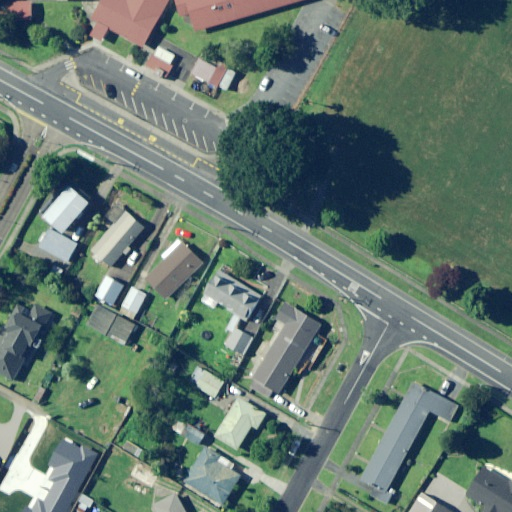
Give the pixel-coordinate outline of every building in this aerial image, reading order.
[(29,0),(0,0),(0,17),(31,15),(29,0)] [(93,0),(87,12),(132,37),(152,0),(93,0)] [(170,0),(179,28),(268,0),(170,0)] [(177,57),(161,47),(148,67),(164,77),(177,57)] [(217,68),(201,59),(193,74),(209,83),(217,68)] [(73,182),(45,215),(66,233),(95,201),(73,182)] [(146,228),(127,212),(93,251),(112,267),(146,228)] [(77,244),(50,229),(40,246),(67,261),(77,244)] [(206,263),(183,238),(163,256),(167,260),(147,279),(167,300),(206,263)] [(219,303),(236,312),(250,320),(257,307),(264,295),(219,271),(203,301),(216,308),(219,303)] [(126,286),(109,276),(97,296),(115,306),(126,286)] [(148,295),(134,287),(124,307),(138,314),(148,295)] [(20,304),(0,339),(0,380),(12,387),(30,355),(32,356),(55,313),(34,302),(30,310),(20,304)] [(323,323),(287,302),(277,320),(286,325),(273,347),(265,343),(258,355),(266,360),(250,387),(272,400),(277,392),(281,394),(323,323)] [(137,324),(98,305),(87,326),(126,346),(137,324)] [(226,382),(199,367),(190,383),(217,398),(226,382)] [(469,389),(447,377),(438,393),(416,381),(363,480),(376,487),(371,496),(388,505),(396,491),(391,488),(432,412),(451,423),(469,389)] [(268,415),(241,398),(217,436),(239,450),(255,425),(259,428),(268,415)] [(205,436),(179,420),(173,429),(200,445),(205,436)] [(22,511),(65,511),(98,454),(65,436),(49,464),(55,467),(49,479),(55,482),(44,504),(37,500),(32,510),(26,507),(22,511)] [(243,476),(234,471),(238,465),(208,446),(203,454),(186,483),(225,506),(243,476)] [(511,511),(511,473),(504,470),(488,462),(485,467),(469,497),(486,506),(483,511),(511,511)] [(153,478),(136,467),(126,484),(142,494),(153,478)] [(453,511),(454,511),(421,492),(409,511),(453,511)] [(187,511),(178,494),(155,507),(157,511),(187,511)] [(87,511),(94,500),(87,497),(78,511),(87,511)]
